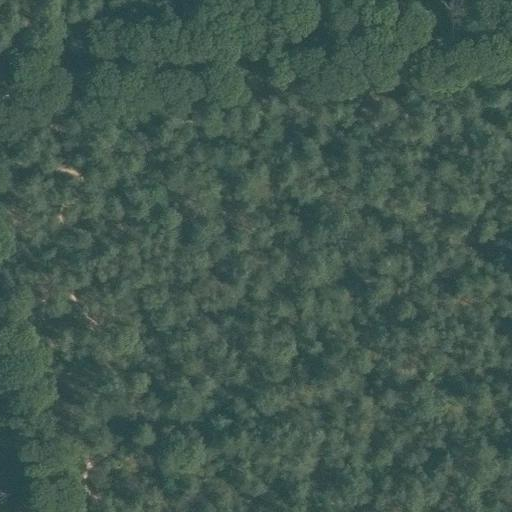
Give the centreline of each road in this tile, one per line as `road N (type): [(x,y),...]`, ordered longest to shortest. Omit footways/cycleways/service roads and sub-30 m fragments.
road 1 (track): [(511,31),(258,49),(37,86)]
road 2 (unknown): [(34,511),(0,364)]
